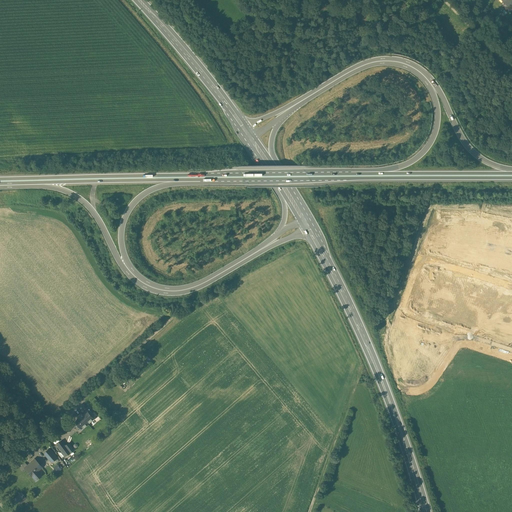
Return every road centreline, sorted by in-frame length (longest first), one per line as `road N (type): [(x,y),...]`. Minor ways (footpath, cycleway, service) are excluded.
road 1 (trunk): [(0,185),(46,185),(78,197),(129,274),(163,292),(196,288),(309,226)]
road 2 (trunk): [(341,172),(0,177)]
road 3 (trunk): [(511,167),(469,147),(435,84),(396,58),(361,63),(242,126)]
road 4 (trunk): [(276,236),(185,287),(154,284),(133,270),(121,231),(131,205),(163,185),(225,177)]
road 5 (trunk): [(281,118),(371,64),(402,65),(425,80),(437,115),(422,153),(400,165),(341,172)]
road 6 (primary): [(309,226),(368,345),(425,511)]
road 7 (trunk): [(225,177),(511,178)]
road 8 (unclassified): [(174,316),(0,472)]
road 9 (trunk): [(0,182),(225,177)]
road 10 (trunk): [(511,171),(341,172)]
road 11 (primary): [(138,0),(242,126)]
